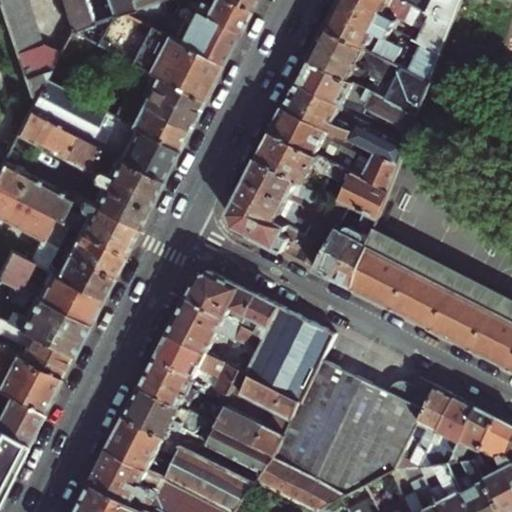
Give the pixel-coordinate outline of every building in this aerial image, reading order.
[(0,0),(0,3),(33,104),(45,80),(60,52),(42,44),(27,0),(0,0)] [(62,0),(72,30),(94,23),(91,15),(86,0),(62,0)] [(109,0),(115,16),(124,13),(136,9),(133,0),(109,0)] [(133,0),(136,9),(163,0),(133,0)] [(233,0),(174,0),(177,1),(193,10),(238,33),(244,21),(250,9),(233,0)] [(254,0),(233,0),(250,9),(254,0)] [(420,9),(402,0),(343,0),(342,3),(394,29),(399,19),(387,13),(390,8),(414,21),(420,9)] [(402,0),(420,9),(428,13),(432,3),(439,6),(434,16),(456,27),(455,28),(456,28),(466,1),(463,0),(402,0)] [(335,16),(329,29),(434,84),(445,55),(424,44),(418,56),(389,40),(394,29),(342,3),(335,16)] [(414,21),(426,27),(432,15),(428,13),(420,9),(414,21)] [(238,33),(193,10),(178,41),(222,63),(229,50),(238,33)] [(100,12),(91,15),(94,23),(103,20),(100,12)] [(222,63),(178,41),(124,13),(115,16),(109,18),(96,43),(157,74),(204,99),(214,80),(222,63)] [(456,27),(434,16),(432,15),(426,27),(419,42),(424,44),(445,55),(455,28),(456,27)] [(321,44),(312,61),(353,82),(361,68),(372,74),(370,78),(394,89),(390,100),(422,117),(429,97),(434,84),(329,29),(321,44)] [(419,42),(394,29),(389,40),(418,56),(424,44),(419,42)] [(301,83),(345,106),(349,99),(367,107),(370,111),(415,133),(422,117),(390,100),(353,82),(312,61),(306,72),(301,83)] [(204,99),(157,74),(141,104),(189,129),(197,113),(204,99)] [(92,142),(98,145),(164,179),(172,162),(178,149),(117,117),(45,80),(33,104),(30,110),(53,122),(75,133),(92,142)] [(297,90),(341,113),(345,106),(301,83),(297,90)] [(337,121),(341,113),(297,90),(293,99),(288,108),(333,131),(355,142),(361,130),(344,122),(337,121)] [(189,129),(141,104),(128,97),(117,117),(178,149),(184,138),(189,129)] [(275,132),(357,174),(393,192),(402,166),(389,159),(377,154),(373,163),(362,157),(328,139),(333,131),(288,108),(281,122),(275,132)] [(53,122),(30,110),(18,134),(33,142),(40,146),(53,122)] [(344,122),(361,130),(363,125),(341,113),(337,121),(344,122)] [(75,133),(53,122),(40,146),(52,152),(62,158),(75,133)] [(367,148),(372,151),(381,134),(363,125),(361,130),(355,142),(367,148)] [(355,142),(333,131),(328,139),(362,157),(367,148),(355,142)] [(268,146),(262,158),(310,184),(320,164),(325,173),(350,186),(357,174),(275,132),(268,146)] [(92,142),(75,133),(62,158),(76,165),(86,170),(92,159),(98,145),(92,142)] [(389,159),(397,142),(381,134),(372,151),(377,154),(389,159)] [(20,144),(14,141),(8,154),(13,157),(20,144)] [(410,149),(397,142),(389,159),(402,166),(410,149)] [(164,179),(98,145),(92,159),(111,169),(108,174),(103,171),(100,172),(96,179),(103,183),(149,207),(157,191),(164,179)] [(251,180),(318,215),(329,194),(310,184),(262,158),(256,169),(251,180)] [(17,168),(4,161),(0,168),(0,189),(12,196),(15,197),(27,173),(17,168)] [(37,179),(27,173),(15,197),(33,206),(37,208),(48,185),(37,179)] [(336,197),(351,205),(366,213),(372,216),(382,221),(390,199),(393,192),(357,174),(350,186),(336,197)] [(246,189),(240,201),(291,227),(307,236),(318,215),(251,180),(246,189)] [(149,207),(103,183),(98,194),(93,204),(138,228),(144,217),(149,207)] [(48,185),(37,208),(53,217),(61,221),(72,198),(60,191),(48,185)] [(0,216),(1,217),(12,196),(0,189),(0,216)] [(138,228),(93,204),(74,194),(72,198),(61,221),(125,254),(133,238),(138,228)] [(318,269),(351,205),(336,197),(329,194),(318,215),(307,236),(296,258),(308,264),(318,269)] [(15,197),(12,196),(1,217),(22,228),(33,206),(15,197)] [(291,227),(240,201),(236,209),(233,214),(235,221),(237,228),(296,258),(307,236),(291,227)] [(366,213),(351,205),(318,269),(328,275),(337,279),(359,229),(364,219),(366,213)] [(53,217),(37,208),(33,206),(22,228),(28,231),(34,234),(42,238),(53,217)] [(372,216),(366,213),(364,219),(369,221),(372,216)] [(53,217),(42,238),(113,275),(121,261),(125,254),(61,221),(53,217)] [(365,232),(359,229),(337,279),(347,284),(355,289),(371,249),(372,245),(365,242),(367,237),(365,232)] [(50,271),(102,298),(109,283),(113,275),(42,238),(34,234),(25,251),(30,254),(27,259),(33,262),(50,271)] [(511,321),(511,306),(449,274),(376,236),(372,245),(371,249),(427,278),(511,321)] [(511,321),(427,278),(371,249),(355,289),(378,300),(463,344),(511,369),(511,321)] [(27,259),(11,251),(2,270),(0,273),(0,276),(10,282),(15,284),(20,287),(33,262),(27,259)] [(14,311),(8,321),(73,354),(83,336),(95,311),(102,298),(50,271),(39,291),(34,288),(32,293),(20,287),(15,284),(6,300),(12,304),(27,311),(24,316),(14,311)] [(196,285),(189,298),(243,326),(258,294),(214,271),(201,275),(196,285)] [(0,301),(10,282),(0,276),(0,301)] [(258,294),(243,326),(267,338),(283,307),(271,300),(258,294)] [(181,314),(171,333),(211,353),(218,340),(239,351),(244,342),(261,350),(267,338),(243,326),(189,298),(181,314)] [(24,316),(27,311),(12,304),(9,308),(14,311),(24,316)] [(306,401),(326,360),(339,335),(313,322),(283,307),(267,338),(261,350),(257,357),(255,362),(249,373),(253,375),(288,392),(306,401)] [(8,321),(0,316),(0,344),(61,377),(68,364),(73,354),(8,321)] [(244,370),(211,353),(171,333),(166,344),(159,356),(232,394),(234,389),(244,370)] [(257,357),(261,350),(244,342),(239,351),(218,340),(211,353),(244,370),(249,373),(255,362),(247,358),(249,353),(257,357)] [(61,377),(0,344),(0,387),(44,411),(53,392),(61,377)] [(247,358),(255,362),(257,357),(249,353),(247,358)] [(229,400),(232,394),(159,356),(155,365),(150,376),(196,400),(201,392),(207,395),(216,396),(222,397),(229,400)] [(302,403),(292,422),(285,437),(279,433),(269,428),(268,428),(258,446),(275,456),(276,456),(276,457),(264,476),(262,478),(319,511),(321,508),(340,498),(342,502),(344,501),(368,488),(381,481),(393,475),(394,475),(403,458),(421,423),(439,387),(422,377),(417,387),(411,383),(405,382),(403,382),(401,383),(399,384),(397,385),(396,386),(394,388),(393,390),(392,391),(379,385),(326,360),(306,401),(304,404),(302,403)] [(244,370),(234,389),(242,396),(253,375),(249,373),(244,370)] [(277,414),(288,392),(253,375),(242,396),(258,404),(274,412),(277,414)] [(144,387),(190,411),(193,405),(196,400),(150,376),(147,381),(144,387)] [(0,425),(29,440),(38,422),(44,411),(0,387),(0,425)] [(137,400),(131,412),(173,433),(175,430),(187,436),(186,440),(200,447),(202,443),(208,431),(213,423),(198,415),(190,411),(144,387),(137,400)] [(408,472),(422,469),(459,397),(451,392),(439,387),(421,423),(432,429),(423,445),(419,444),(410,461),(403,458),(394,475),(408,472)] [(288,392),(277,414),(283,417),(292,422),(302,403),(304,404),(306,401),(288,392)] [(459,397),(422,469),(435,467),(450,465),(451,465),(480,407),(470,402),(459,397)] [(218,425),(224,413),(204,403),(198,415),(213,423),(218,425)] [(238,436),(248,418),(240,414),(228,407),(224,413),(218,425),(238,436)] [(480,407),(451,465),(457,464),(462,455),(464,457),(467,455),(471,447),(482,453),(484,448),(500,418),(490,413),(480,407)] [(128,418),(168,438),(170,439),(172,436),(173,433),(131,412),(130,415),(128,418)] [(273,421),(269,428),(279,433),(285,437),(292,422),(283,417),(277,414),(273,421)] [(156,460),(168,438),(128,418),(122,429),(117,440),(156,460)] [(258,446),(268,428),(259,423),(248,418),(238,436),(258,446)] [(511,423),(511,424),(500,418),(484,448),(497,455),(499,454),(503,452),(511,456),(511,453),(511,423)] [(227,456),(238,436),(218,425),(213,423),(208,431),(215,436),(209,447),(227,456)] [(0,443),(16,464),(22,453),(29,440),(0,425),(0,443)] [(175,430),(173,433),(186,440),(187,436),(175,430)] [(208,431),(202,443),(209,447),(215,436),(208,431)] [(247,467),(258,446),(238,436),(227,456),(247,467)] [(113,447),(112,450),(181,486),(199,454),(170,439),(168,438),(156,460),(117,440),(113,447)] [(0,495),(8,480),(16,464),(0,443),(0,495)] [(255,471),(264,476),(276,457),(276,456),(275,456),(258,446),(247,467),(255,471)] [(238,511),(247,501),(258,484),(199,454),(181,486),(112,450),(103,467),(94,484),(148,511),(238,511)] [(506,465),(486,476),(506,511),(511,511),(511,456),(503,452),(499,454),(506,465)] [(481,454),(478,460),(480,464),(490,458),(481,454)] [(459,481),(474,511),(506,511),(486,476),(480,464),(478,460),(465,463),(472,475),(459,481)] [(450,465),(455,474),(465,463),(457,464),(451,465),(450,465)] [(450,465),(435,467),(445,486),(433,492),(443,511),(474,511),(459,481),(455,474),(450,465)] [(421,496),(408,503),(412,511),(443,511),(433,492),(422,469),(408,472),(421,496)] [(412,511),(408,503),(396,509),(381,481),(368,488),(377,504),(381,511),(412,511)] [(148,511),(94,484),(86,501),(80,511),(148,511)] [(349,511),(344,501),(342,502),(340,498),(321,508),(319,511),(318,511),(349,511)] [(252,511),(247,501),(238,511),(252,511)]
